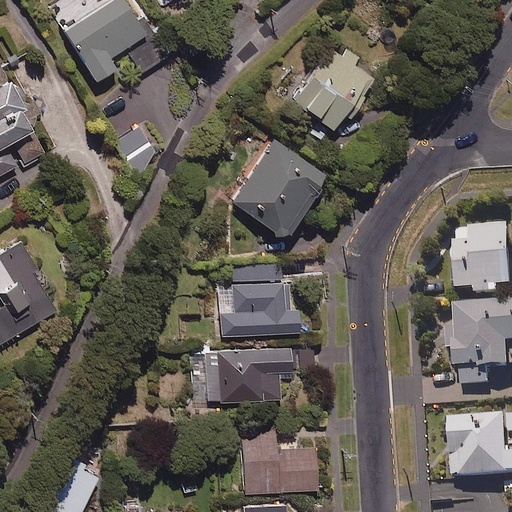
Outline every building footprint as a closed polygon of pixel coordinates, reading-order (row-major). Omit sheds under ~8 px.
[(143,33),(122,0),(104,0),(60,28),(93,80),(113,67),(106,56),(143,33)] [(345,50),(336,63),(324,54),(292,101),(331,129),(341,115),(347,119),(374,80),(353,65),(357,58),(345,50)] [(0,174),(20,163),(25,174),(50,159),(21,111),(26,108),(1,66),(0,66),(0,174)] [(114,142),(136,177),(154,148),(140,126),(114,142)] [(326,175),(277,140),(233,202),(276,232),(288,230),(326,175)] [(511,284),(511,248),(511,225),(455,228),(458,288),(476,287),(477,293),(501,292),(500,285),(511,284)] [(36,266),(21,240),(0,252),(0,294),(4,301),(0,303),(0,340),(55,306),(31,269),(36,266)] [(297,305),(290,305),(288,278),(282,279),(281,261),(233,264),(234,284),(217,286),(220,334),(298,328),(297,305)] [(511,366),(511,301),(456,304),(457,326),(447,326),(448,350),(460,349),(461,384),(489,383),(489,367),(511,366)] [(313,345),(215,349),(216,374),(205,374),(206,399),(279,397),(278,375),(290,375),(290,366),(314,365),(313,345)] [(511,472),(511,414),(450,418),(453,476),(511,472)] [(275,430),(241,432),(243,489),(316,486),(315,444),(276,446),(275,430)] [(81,466),(84,461),(62,449),(29,511),(76,511),(96,474),(81,466)] [(287,511),(287,502),(243,505),(242,511),(287,511)]
